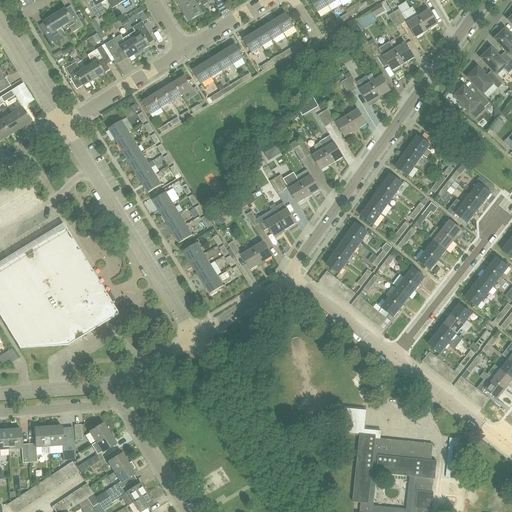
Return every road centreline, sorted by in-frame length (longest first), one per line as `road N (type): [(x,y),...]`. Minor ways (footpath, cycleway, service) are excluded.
road 1 (residential): [(289,276),(483,0)]
road 2 (residential): [(301,511),(191,337)]
road 3 (residential): [(191,337),(89,170)]
road 4 (residential): [(394,356),(511,204)]
road 5 (residential): [(62,125),(185,51)]
road 6 (residential): [(498,439),(394,356)]
road 7 (residential): [(394,356),(289,276)]
road 8 (residential): [(185,511),(118,403)]
